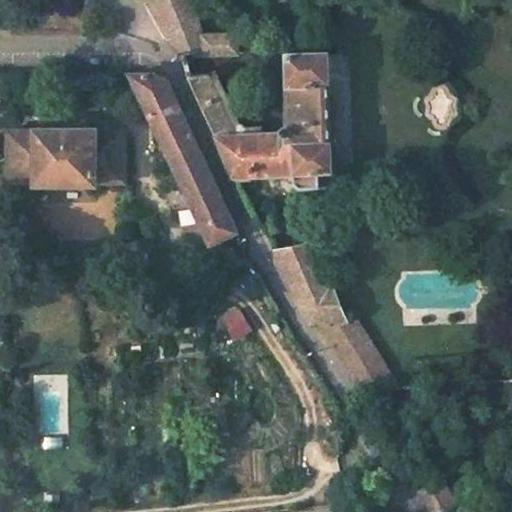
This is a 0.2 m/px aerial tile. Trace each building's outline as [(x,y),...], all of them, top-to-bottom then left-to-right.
[(149,0),(159,17),(179,52),(234,51),(234,30),(199,30),(191,0),(149,0)] [(206,71),(186,72),(232,173),(294,171),(294,183),(301,187),(332,185),(328,49),(284,50),(287,131),(237,132),(206,71)] [(135,82),(130,72),(123,71),(116,71),(123,86),(135,82)] [(135,82),(211,242),(239,229),(233,217),(169,79),(155,72),(130,72),(135,82)] [(35,185),(78,185),(78,181),(95,181),(95,129),(78,129),(78,125),(33,125),(33,130),(5,130),(6,182),(35,182),(35,185)] [(345,320),(310,239),(274,248),(273,258),(312,322),(320,322),(327,335),(341,333),(339,322),(346,322),(345,320)] [(441,478),(419,492),(431,511),(434,511),(436,511),(453,502),(441,478)]
